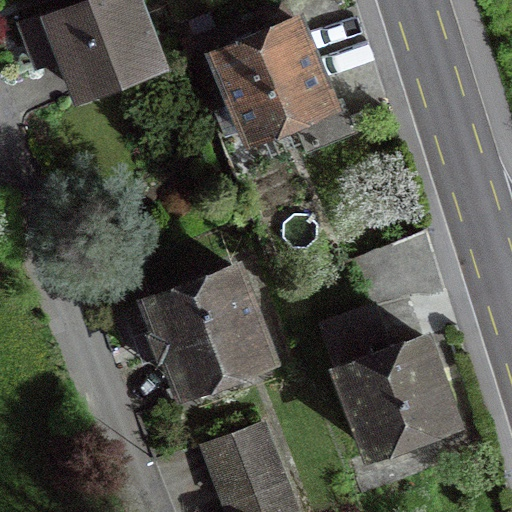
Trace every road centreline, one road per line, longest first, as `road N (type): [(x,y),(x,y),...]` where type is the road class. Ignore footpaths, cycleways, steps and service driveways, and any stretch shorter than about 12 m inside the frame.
road 1 (residential): [(0,149),(144,511)]
road 2 (tertiary): [(511,314),(413,0)]
